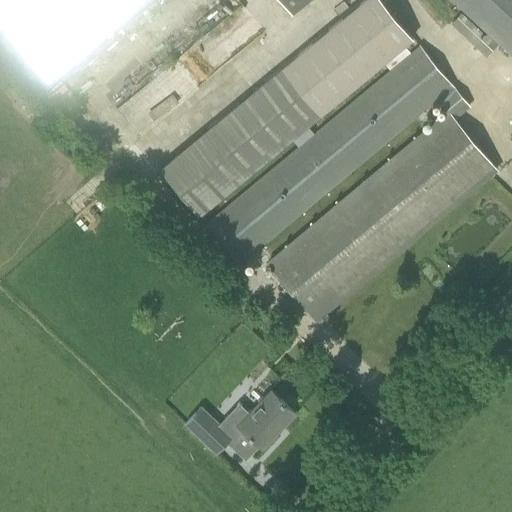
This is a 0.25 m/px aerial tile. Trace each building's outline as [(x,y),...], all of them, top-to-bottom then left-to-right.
[(362,0),(158,166),(198,214),(414,40),(381,0),(362,0)] [(272,0),(287,17),(306,0),(272,0)] [(511,0),(451,0),(488,34),(486,36),(461,12),(452,21),(477,46),(487,55),(499,43),(511,55),(511,0)] [(198,38),(184,54),(198,66),(212,51),(198,38)] [(454,118),(468,107),(419,48),(227,210),(225,208),(206,223),(242,265),(260,250),(330,191),(437,100),(446,113),(267,263),(315,320),(496,169),(454,118)] [(228,414),(219,423),(232,435),(228,439),(246,456),(257,444),(262,448),(295,412),(280,399),(269,389),(248,411),(237,423),(228,414)] [(186,421),(217,452),(228,439),(232,435),(202,405),(186,421)]
